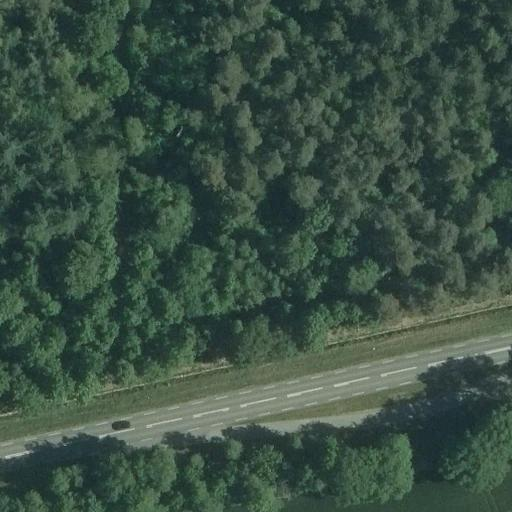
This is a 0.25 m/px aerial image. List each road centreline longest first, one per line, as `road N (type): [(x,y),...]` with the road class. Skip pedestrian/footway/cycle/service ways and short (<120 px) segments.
road 1 (primary): [(0,462),(511,350)]
road 2 (track): [(134,0),(133,355)]
